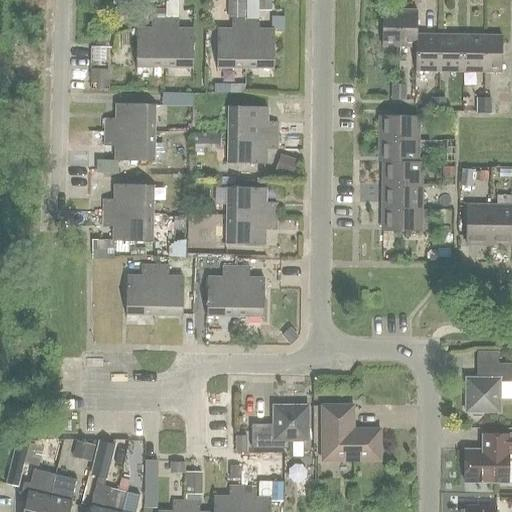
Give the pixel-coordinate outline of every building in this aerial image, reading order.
[(245,19),(245,0),(228,0),(229,19),(245,19)] [(260,0),(260,10),(271,10),(270,0),(260,0)] [(178,18),(178,1),(166,1),(166,18),(178,18)] [(382,12),(382,48),(399,48),(399,12),(382,12)] [(416,36),(417,36),(417,12),(399,12),(399,48),(415,48),(416,48),(416,36)] [(136,30),(136,68),(164,68),(165,19),(151,19),(151,30),(136,30)] [(165,19),(164,68),(193,69),(193,31),(178,30),(178,20),(165,19)] [(217,31),(216,69),(245,69),(246,20),(232,20),(232,31),(217,31)] [(259,31),(259,21),(246,20),(245,69),(273,70),(274,33),(274,31),(271,31),(259,31)] [(436,37),(417,36),(416,36),(416,48),(415,48),(415,72),(436,73),(436,37)] [(436,37),(436,73),(458,73),(458,37),(436,37)] [(458,37),(458,73),(479,73),(480,37),(458,37)] [(480,37),(479,73),(501,74),(502,38),(480,37)] [(93,74),(92,92),(110,93),(110,74),(93,74)] [(245,93),(245,84),(231,84),(231,93),(245,93)] [(105,120),(105,133),(154,135),(154,106),(116,105),(116,120),(105,120)] [(229,108),(228,136),(277,137),(278,124),(267,124),(267,109),(229,108)] [(381,117),(381,141),(416,141),(417,118),(381,117)] [(105,133),(104,147),(115,147),(115,162),(153,163),(154,135),(105,133)] [(215,145),(215,134),(195,134),(195,145),(215,145)] [(228,136),(228,165),(266,166),(266,151),(277,151),(277,137),(228,136)] [(381,141),(380,164),(384,164),(416,164),(416,163),(416,141),(381,141)] [(294,179),(299,162),(284,157),(279,174),(294,179)] [(384,164),(384,186),(420,187),(420,163),(416,163),(416,164),(384,164)] [(444,169),(443,178),(454,178),(454,169),(444,169)] [(462,171),(461,187),(473,188),(474,172),(462,171)] [(480,173),(479,183),(488,183),(488,173),(480,173)] [(103,201),(103,214),(152,215),(153,187),(115,186),(114,201),(103,201)] [(384,186),(384,208),(420,209),(420,187),(384,186)] [(227,189),(227,217),(276,218),(276,205),(265,204),(266,190),(227,189)] [(384,208),(383,233),(419,233),(420,209),(384,208)] [(466,208),(465,244),(489,245),(489,209),(466,208)] [(489,209),(489,245),(511,245),(511,209),(489,209)] [(103,214),(103,228),(114,228),(113,241),(113,243),(114,243),(151,243),(152,215),(103,214)] [(227,217),(226,246),(265,246),(265,231),(276,232),(276,218),(227,217)] [(186,218),(164,218),(164,232),(186,232),(186,218)] [(172,245),(169,248),(169,257),(185,258),(186,240),(182,240),(179,242),(175,243),(172,245)] [(93,241),(93,260),(114,260),(114,243),(113,243),(113,241),(93,241)] [(127,278),(126,316),(154,316),(155,267),(142,267),(141,278),(127,278)] [(155,267),(154,316),(182,317),(183,279),(168,278),(168,268),(155,267)] [(207,279),(206,317),(235,318),(236,269),(222,268),(222,279),(207,279)] [(236,269),(235,318),(263,318),(264,280),(249,280),(249,269),(236,269)] [(95,279),(95,311),(109,311),(109,280),(95,279)] [(298,337),(290,328),(282,336),(289,345),(298,337)] [(465,379),(465,414),(471,414),(471,416),(473,418),(480,418),(482,416),(482,414),(500,414),(500,380),(511,380),(511,365),(482,365),(482,380),(465,379)] [(251,426),(251,450),(275,450),(274,442),(287,442),(308,442),(308,407),(273,407),(273,426),(251,426)] [(322,407),(322,462),(380,462),(380,431),(353,431),(353,407),(322,407)] [(248,453),(248,436),(237,436),(237,453),(248,453)] [(511,436),(502,436),(484,436),(484,452),(465,452),(464,483),(508,484),(509,452),(511,452),(511,436)] [(7,486),(18,488),(29,442),(18,439),(14,456),(12,456),(11,460),(13,460),(7,486)] [(274,442),(275,450),(287,450),(287,442),(274,442)] [(93,462),(96,448),(79,444),(76,459),(93,462)] [(108,480),(116,448),(100,444),(92,475),(108,480)] [(278,468),(279,456),(251,455),(250,467),(278,468)] [(170,464),(170,475),(185,475),(185,464),(170,464)] [(229,467),(229,479),(240,480),(240,467),(229,467)] [(46,511),(55,476),(33,471),(30,486),(24,484),(20,499),(26,501),(23,511),(46,511)] [(203,496),(203,474),(187,474),(187,503),(200,503),(201,503),(201,496),(203,496)] [(55,476),(46,511),(69,511),(77,481),(76,481),(55,476)] [(259,483),(258,499),(270,500),(271,483),(259,483)] [(113,511),(118,491),(96,486),(91,507),(89,511),(113,511)] [(213,498),(213,511),(241,511),(242,488),(229,488),(228,499),(213,498)] [(242,488),(241,511),(270,511),(270,501),(270,500),(258,499),(256,499),(256,488),(242,488)] [(121,511),(127,493),(118,491),(113,511),(121,511)] [(185,511),(186,503),(172,503),(172,511),(185,511)] [(186,503),(185,511),(199,511),(200,503),(187,503),(186,503)]
